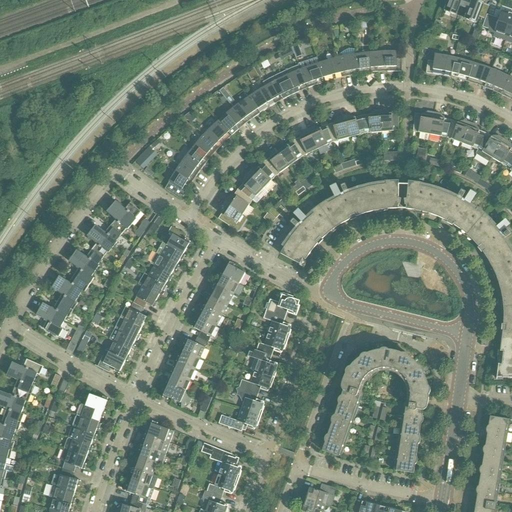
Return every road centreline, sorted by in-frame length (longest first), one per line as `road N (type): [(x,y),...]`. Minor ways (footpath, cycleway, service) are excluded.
road 1 (residential): [(511,120),(407,87),(320,100),(245,145),(187,220)]
road 2 (residential): [(7,324),(55,242),(116,170),(187,220)]
road 3 (residential): [(467,332),(469,301),(458,273),(418,245),(383,242),(359,252),(337,271),(330,293)]
road 4 (residential): [(135,397),(217,239)]
road 5 (residential): [(268,452),(330,293)]
road 6 (residential): [(297,462),(351,306)]
road 7 (residential): [(442,499),(362,485),(297,462)]
road 8 (residential): [(135,397),(7,324)]
road 9 (residential): [(268,452),(135,397)]
road 10 (residential): [(217,239),(330,293)]
road 11 (residential): [(94,511),(135,397)]
